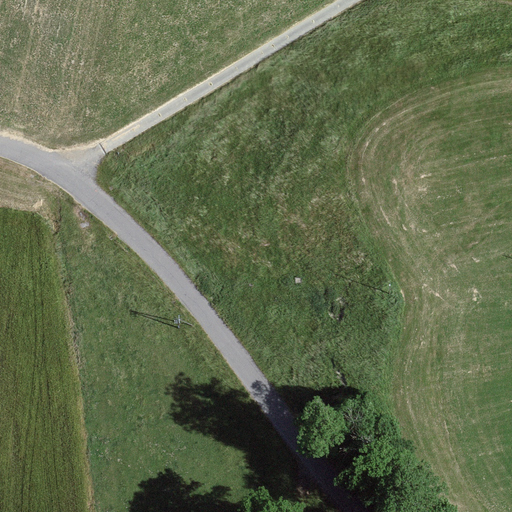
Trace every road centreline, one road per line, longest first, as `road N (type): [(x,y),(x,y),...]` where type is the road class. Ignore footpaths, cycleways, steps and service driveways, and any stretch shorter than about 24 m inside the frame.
road 1 (residential): [(371,511),(321,466),(138,231),(69,168),(0,139)]
road 2 (track): [(350,0),(69,168)]
